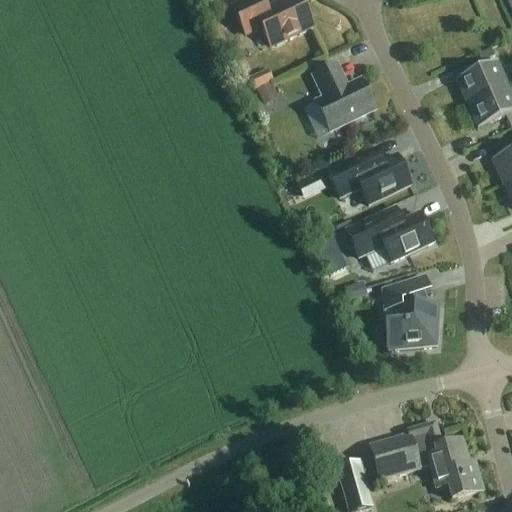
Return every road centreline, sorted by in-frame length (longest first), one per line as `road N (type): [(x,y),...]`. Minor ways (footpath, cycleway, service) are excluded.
road 1 (unclassified): [(111,511),(256,440),(483,372)]
road 2 (residential): [(483,372),(461,213),(376,31),(371,0)]
